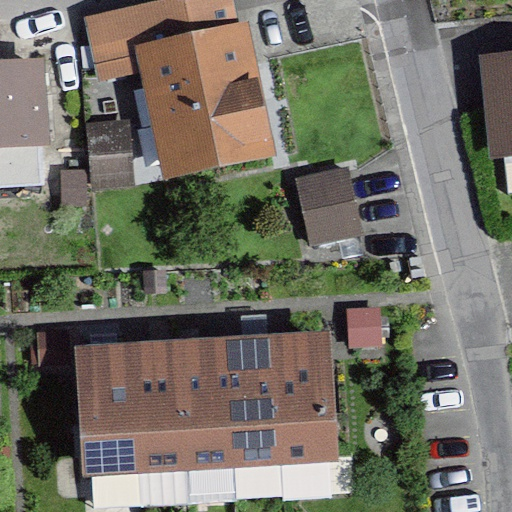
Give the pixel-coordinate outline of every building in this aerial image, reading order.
[(159,194),(271,168),(232,4),(92,37),(104,88),(132,81),(159,194)] [(511,164),(511,65),(477,69),(489,167),(511,164)] [(0,158),(43,156),(38,67),(0,69),(0,158)] [(98,184),(135,181),(132,138),(95,140),(98,184)] [(309,261),(360,249),(342,171),(291,183),(309,261)] [(269,345),(278,482),(329,478),(320,341),(269,345)] [(269,345),(217,348),(226,485),(278,482),(269,345)] [(217,348),(166,351),(175,488),(226,485),(217,348)] [(166,351),(115,355),(124,492),(175,488),(166,351)] [(124,492),(115,355),(63,358),(72,495),(124,492)]
